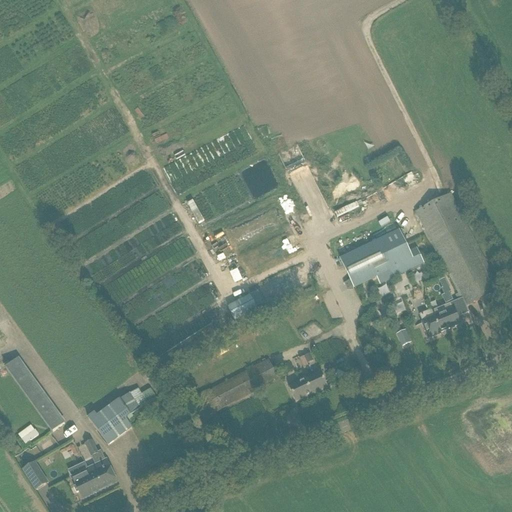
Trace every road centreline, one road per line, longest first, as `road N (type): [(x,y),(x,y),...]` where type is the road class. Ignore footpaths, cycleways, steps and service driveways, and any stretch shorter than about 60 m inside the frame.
road 1 (tertiary): [(153,511),(511,362)]
road 2 (unknown): [(387,412),(309,247)]
